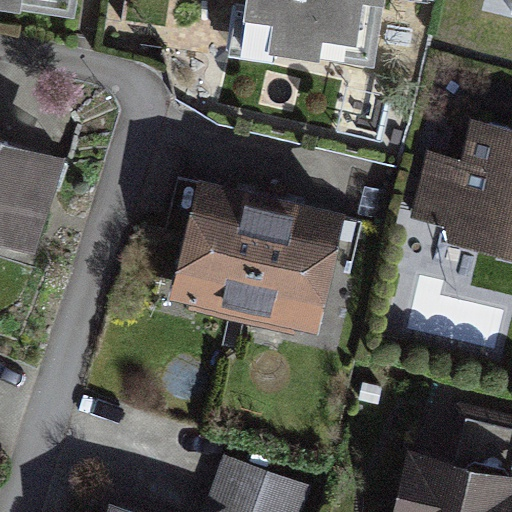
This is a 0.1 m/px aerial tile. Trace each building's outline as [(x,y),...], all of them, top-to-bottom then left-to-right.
[(0,0),(0,9),(74,20),(76,0),(0,0)] [(244,0),(237,54),(376,74),(386,0),(244,0)] [(348,82),(339,123),(380,132),(389,91),(348,82)] [(511,248),(511,120),(472,111),(463,151),(428,143),(413,206),(448,214),(444,233),(511,248)] [(0,129),(0,241),(28,250),(60,148),(0,129)] [(192,172),(166,296),(242,312),(269,188),(192,172)] [(269,188),(242,312),(319,329),(346,205),(269,188)] [(511,511),(511,469),(405,446),(390,511),(511,511)] [(148,511),(106,497),(100,511),(148,511)]
